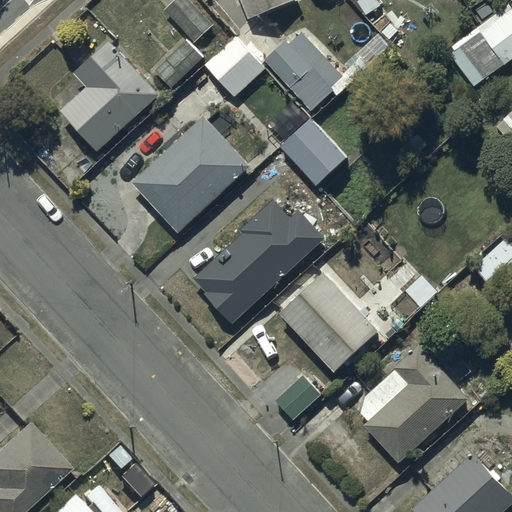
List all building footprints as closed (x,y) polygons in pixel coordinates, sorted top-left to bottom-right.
[(90,0),(65,0),(77,13),(90,0)] [(214,21),(194,0),(167,0),(163,4),(194,38),(214,21)] [(243,0),(250,16),(290,0),(243,0)] [(381,1),(379,0),(358,0),(366,11),(367,10),(368,12),(379,5),(378,3),(381,1)] [(486,73),(511,53),(511,4),(509,1),(477,25),(480,28),(462,42),(486,73)] [(349,79),(303,30),(269,62),(314,111),(349,79)] [(234,92),(264,64),(235,32),(205,60),(234,92)] [(204,52),(187,34),(154,67),(171,84),(204,52)] [(99,159),(162,104),(114,50),(78,82),(91,97),(65,121),(99,159)] [(511,106),(503,115),(511,124),(511,106)] [(251,159),(203,108),(131,177),(180,227),(251,159)] [(283,144),(282,145),(319,186),(351,157),(314,116),(310,120),(305,114),(278,138),(283,144)] [(330,242),(304,215),(296,223),(277,203),(191,282),(235,329),(330,242)] [(499,290),(511,278),(511,229),(474,262),(499,290)] [(380,330),(325,270),(281,311),(335,371),(380,330)] [(373,423),(368,427),(403,466),(475,402),(425,347),(399,371),(401,373),(370,401),(366,415),(373,423)] [(292,416),(321,390),(303,370),(275,397),(292,416)] [(0,511),(32,511),(72,477),(31,430),(0,457),(0,511)] [(496,511),(511,497),(511,487),(472,445),(411,502),(420,511),(496,511)] [(87,511),(77,500),(62,511),(87,511)]
